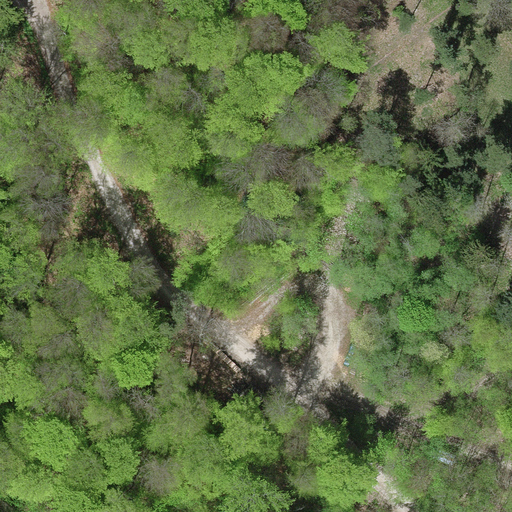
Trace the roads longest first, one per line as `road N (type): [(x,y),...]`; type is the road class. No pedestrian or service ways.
road 1 (track): [(11,0),(34,27),(133,246),(171,294),(416,511)]
road 2 (track): [(22,328),(126,395),(215,426),(262,432),(303,408),(329,375),(343,348),(343,312),(316,284),(281,284),(230,342)]
road 3 (track): [(329,375),(419,434),(511,467)]
road 4 (track): [(382,413),(464,395),(511,359)]
